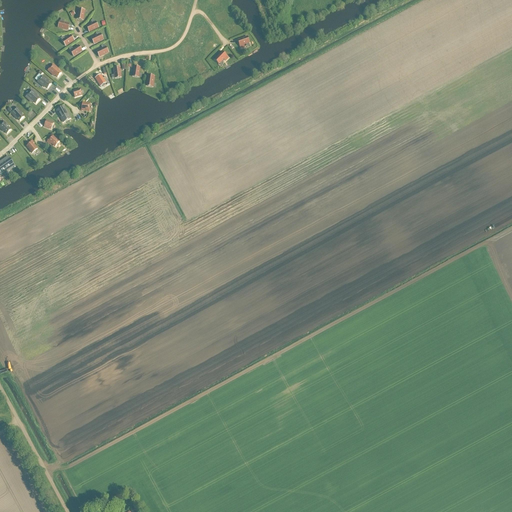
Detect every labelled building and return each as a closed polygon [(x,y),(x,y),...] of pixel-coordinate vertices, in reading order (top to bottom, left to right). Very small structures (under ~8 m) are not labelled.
[(60,22),(58,28),(68,31),(69,25),(60,22)] [(96,23),(87,27),(89,33),(98,28),(96,23)] [(100,35),(91,39),(94,45),(103,40),(100,35)] [(62,42),(66,47),(74,41),(71,36),(62,42)] [(238,41),(240,47),(249,44),(247,38),(238,41)] [(70,52),(74,57),(82,52),(79,47),(70,52)] [(106,48),(97,52),(99,58),(108,53),(106,48)] [(214,61),(219,65),(223,60),(226,62),(229,59),(226,57),(222,53),(214,61)] [(48,71),(54,77),(54,76),(57,79),(61,74),(57,70),(57,69),(53,66),(48,71)] [(41,76),(43,74),(41,72),(39,74),(42,77),(38,83),(44,88),(45,87),(47,90),(51,85),(45,80),(46,79),(41,76)] [(101,75),(95,79),(100,88),(106,84),(107,86),(110,84),(105,78),(103,79),(101,75)] [(147,76),(146,86),(153,87),(154,77),(147,76)] [(80,90),(73,92),(75,98),(82,96),(80,90)] [(32,91),(26,97),(32,102),(33,102),(36,104),(40,100),(35,96),(36,95),(32,91)] [(83,104),(82,111),(89,112),(90,105),(83,104)] [(16,117),(20,122),(24,118),(21,115),(22,114),(17,108),(13,112),(10,109),(8,111),(10,113),(10,112),(11,113),(11,114),(15,118),(16,117)] [(70,119),(64,108),(57,111),(63,123),(70,119)] [(47,121),(44,127),(51,130),(53,124),(47,121)] [(0,128),(2,131),(2,130),(7,135),(11,131),(8,128),(9,127),(4,122),(0,126),(0,125),(0,128)] [(48,141),(47,143),(50,145),(51,144),(55,147),(59,142),(53,137),(49,141),(48,141)] [(31,144),(27,147),(32,154),(37,150),(33,145),(34,144),(32,141),(30,143),(31,144)] [(0,175),(5,172),(6,173),(15,167),(8,157),(0,163),(0,175)]
